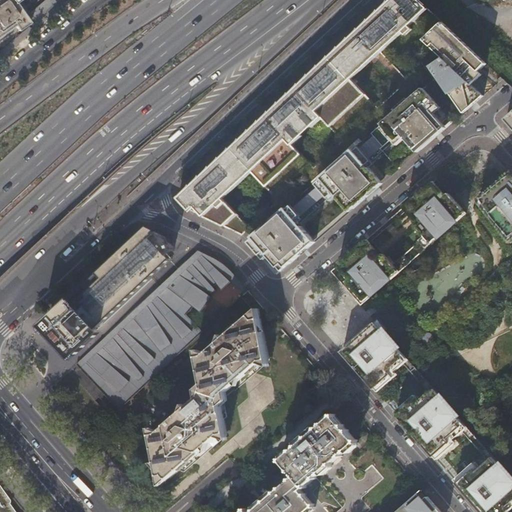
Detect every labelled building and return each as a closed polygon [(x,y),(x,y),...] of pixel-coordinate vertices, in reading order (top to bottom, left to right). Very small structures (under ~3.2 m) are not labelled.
[(0,0),(0,34),(15,24),(19,29),(30,22),(16,1),(16,0),(0,0)] [(267,115),(179,197),(191,210),(193,212),(229,229),(245,237),(252,228),(224,198),(253,171),(275,195),(311,162),(294,144),(303,135),(303,134),(312,125),(313,126),(323,117),(340,136),(375,103),(353,78),(403,31),(406,34),(413,28),(410,25),(428,8),(419,0),(390,0),(296,88),(297,90),(290,97),(289,96),(288,96),(287,96),(286,97),(285,97),(285,98),(285,99),(285,100),(286,101),(280,106),(279,106),(279,105),(278,105),(277,105),(276,106),(275,107),(275,108),(275,109),(276,110),(268,117),(267,115)] [(486,94),(475,84),(485,72),(482,69),(487,64),(443,22),(425,39),(446,58),(434,66),(455,95),(458,98),(462,101),(465,102),(468,102),(471,102),(476,102),(478,100),(486,94)] [(460,117),(434,80),(369,136),(383,152),(389,147),(390,148),(397,142),(396,141),(399,138),(401,140),(407,134),(421,150),(429,143),(436,137),(460,117)] [(290,97),(297,90),(296,88),(286,97),(287,96),(288,96),(289,96),(290,97)] [(285,98),(285,97),(276,106),(277,105),(278,105),(279,105),(279,106),(280,106),(286,101),(285,100),(285,99),(285,98)] [(275,107),(276,106),(266,115),(267,115),(268,117),(276,110),(275,109),(275,108),(275,107)] [(356,147),(370,163),(383,152),(369,136),(356,147)] [(370,163),(356,147),(317,182),(331,197),(338,192),(353,210),(368,196),(386,181),(373,166),(370,168),(368,165),(370,163)] [(496,219),(511,236),(511,175),(508,178),(483,199),(496,219)] [(416,225),(432,243),(467,214),(437,180),(405,207),(413,217),(415,215),(421,221),(419,223),(416,225)] [(331,197),(317,182),(293,202),(300,210),(297,213),(304,221),(318,209),(331,197)] [(300,210),(293,202),(252,238),(282,271),(300,256),(316,242),(300,224),(304,221),(297,213),(300,210)] [(87,282),(93,287),(75,303),(70,298),(41,326),(66,355),(175,250),(171,237),(152,228),(145,229),(87,282)] [(347,282),(365,302),(400,272),(384,254),(382,256),(379,258),(374,251),(376,250),(368,240),(338,266),(350,280),(347,282)] [(199,250),(75,366),(115,413),(205,335),(190,318),(197,310),(204,316),(215,301),(209,297),(212,294),(215,298),(219,294),(217,291),(221,289),(225,295),(234,288),(230,284),(237,277),(233,272),(230,270),(228,267),(226,265),(224,264),(221,262),(218,260),(213,257),(199,250)] [(165,475),(169,480),(220,435),(227,434),(221,402),(223,395),(261,362),(270,360),(261,318),(255,320),(251,316),(205,356),(199,357),(205,388),(202,396),(184,412),(174,401),(164,410),(173,421),(157,435),(151,435),(159,476),(165,475)] [(342,352),(376,389),(393,375),(390,371),(394,367),(403,360),(400,356),(403,353),(377,324),(375,323),(342,352)] [(459,423),(462,421),(434,389),(422,400),(416,400),(398,415),(434,457),(437,455),(451,443),(448,439),(453,435),(462,427),(459,423)] [(282,460),(296,475),(253,511),(247,511),(246,510),(243,511),(307,511),(314,506),(301,491),(357,442),(334,415),(282,460)] [(474,469),(457,484),(476,506),(477,505),(483,511),(508,511),(511,510),(508,507),(511,503),(511,478),(494,458),(481,468),(477,472),(474,469)] [(0,511),(13,511),(7,502),(8,501),(8,499),(7,499),(0,488),(0,511)] [(440,511),(419,488),(392,511),(440,511)]
